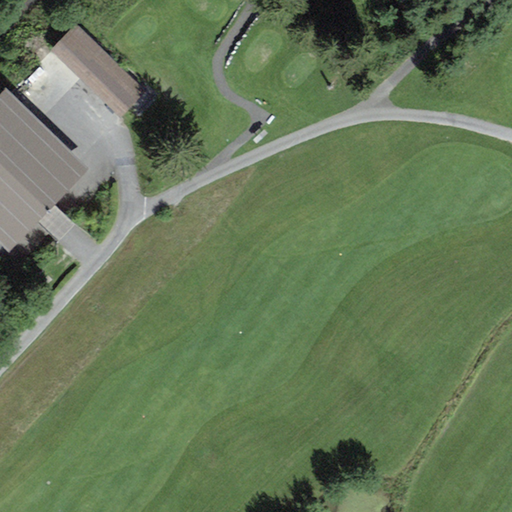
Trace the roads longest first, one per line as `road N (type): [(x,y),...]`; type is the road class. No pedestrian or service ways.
road 1 (track): [(511,136),(425,117),(362,116),(272,148),(128,222),(0,367)]
road 2 (track): [(492,0),(408,66),(376,98),(373,116)]
